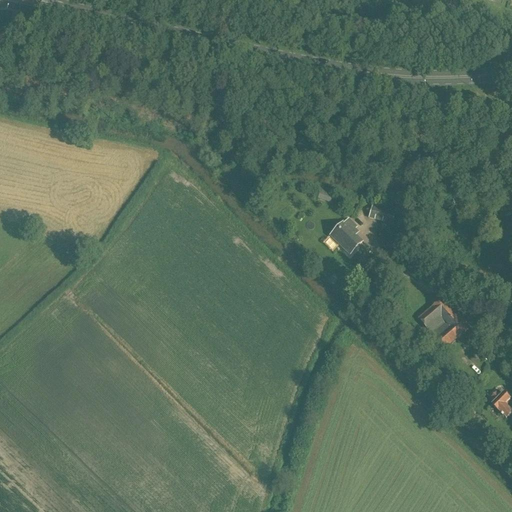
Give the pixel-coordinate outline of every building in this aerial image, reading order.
[(331,198),(326,202),(332,208),(337,204),(331,198)] [(395,213),(386,210),(382,223),(391,225),(395,213)] [(358,232),(355,229),(356,228),(348,220),(343,225),(342,224),(330,236),(350,255),(361,243),(354,236),(358,232)] [(445,349),(468,330),(443,300),(419,319),(445,349)] [(502,395),(498,391),(489,400),(493,404),(491,405),(498,413),(499,412),(507,420),(511,415),(511,411),(506,405),(511,400),(504,392),(502,395)] [(473,417),(479,411),(471,403),(465,410),(473,417)]
